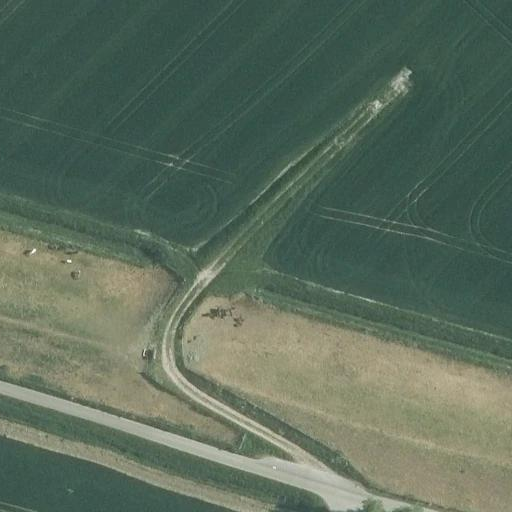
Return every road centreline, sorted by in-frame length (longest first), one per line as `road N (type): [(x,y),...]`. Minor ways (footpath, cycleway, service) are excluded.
road 1 (track): [(353,495),(323,465),(174,375),(181,307),(489,0)]
road 2 (unclassified): [(353,495),(0,392)]
